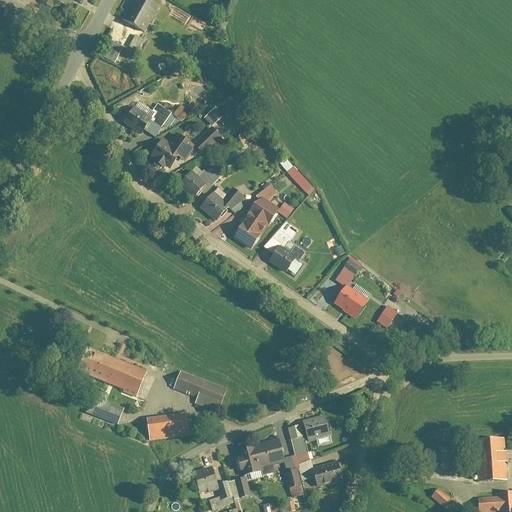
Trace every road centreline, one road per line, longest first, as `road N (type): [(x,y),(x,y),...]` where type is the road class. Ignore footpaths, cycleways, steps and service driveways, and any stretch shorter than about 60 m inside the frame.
road 1 (residential): [(78,55),(131,187),(354,339),(381,374)]
road 2 (residential): [(381,374),(188,452),(165,477),(151,511)]
road 3 (residential): [(78,55),(0,204)]
road 4 (unknown): [(358,471),(479,494),(510,492),(511,482)]
road 5 (residential): [(381,374),(344,511)]
